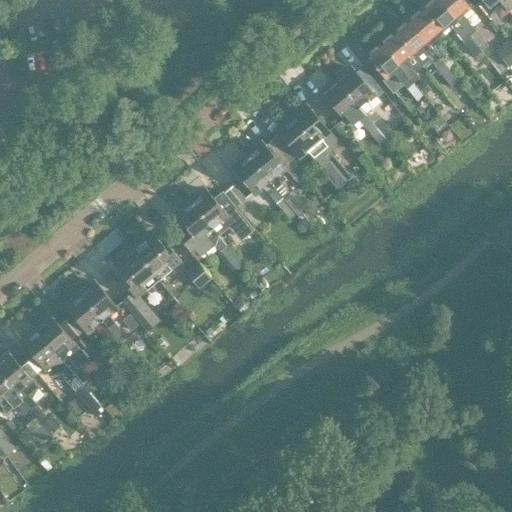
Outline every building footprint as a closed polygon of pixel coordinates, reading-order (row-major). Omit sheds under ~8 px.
[(438,0),(432,0),(422,8),(442,33),(450,26),(475,57),(482,51),(438,0)] [(463,0),(438,0),(482,51),(488,46),(463,16),(471,9),(463,0)] [(511,15),(511,2),(510,0),(486,0),(483,3),(490,11),(501,2),(511,15)] [(422,8),(408,20),(458,80),(464,75),(435,39),(442,33),(422,8)] [(394,32),(419,63),(422,66),(430,60),(451,85),(458,80),(408,20),(394,32)] [(394,32),(380,44),(413,84),(420,78),(412,69),(419,63),(394,32)] [(511,49),(506,42),(497,50),(511,68),(511,67),(511,49)] [(413,84),(380,44),(365,56),(386,80),(394,73),(407,89),(413,84)] [(344,73),(336,80),(384,139),(390,133),(365,102),(374,95),(387,110),(394,105),(376,84),(369,89),(353,69),(348,73),(344,73)] [(378,144),(384,139),(336,80),(327,87),(327,90),(322,94),(343,120),(346,118),(353,125),(359,120),(378,144)] [(429,90),(422,82),(417,86),(424,94),(429,90)] [(416,100),(423,95),(413,84),(407,89),(416,100)] [(299,110),(291,117),(282,124),(282,127),(277,132),(279,134),(297,156),(298,157),(307,150),(322,167),(321,167),(341,192),(348,186),(345,183),(351,178),(330,152),(336,147),(337,141),(308,106),(302,110),(299,110)] [(279,134),(272,140),(290,161),(297,156),(279,134)] [(255,147),(246,154),(296,214),(309,229),(315,223),(305,211),(308,209),(292,190),(289,193),(275,177),(284,169),(295,182),(297,181),(304,189),(309,184),(290,161),(272,140),(265,146),(263,143),(258,147),(255,147)] [(290,220),(296,214),(246,154),(238,161),(237,164),(232,169),(253,194),(263,187),(290,220)] [(225,191),(224,192),(236,206),(245,199),(234,185),(233,186),(232,185),(225,191)] [(198,194),(189,201),(226,246),(232,241),(218,224),(227,216),(206,190),(201,194),(198,194)] [(176,234),(197,261),(198,262),(217,247),(220,251),(226,246),(189,201),(181,208),(181,211),(175,215),(185,227),(176,234)] [(145,237),(132,248),(157,278),(179,259),(170,249),(167,251),(154,234),(147,240),(145,237)] [(136,295),(157,278),(132,248),(119,259),(121,261),(115,266),(128,283),(125,286),(132,293),(122,301),(146,331),(157,322),(136,295)] [(212,278),(198,262),(197,261),(185,271),(200,288),(212,278)] [(87,286),(78,293),(124,347),(130,342),(107,315),(117,307),(95,282),(90,286),(87,286)] [(71,315),(65,320),(78,337),(84,331),(86,333),(95,325),(118,353),(124,347),(78,293),(70,300),(70,303),(64,307),(71,315)] [(130,314),(123,320),(131,331),(138,325),(130,314)] [(72,342),(78,337),(65,320),(59,325),(52,318),(47,322),(44,322),(35,329),(75,375),(81,383),(82,384),(88,379),(78,368),(88,360),(72,342)] [(81,383),(75,375),(35,329),(27,336),(27,339),(22,343),(33,357),(26,362),(37,374),(43,369),(50,377),(62,373),(77,391),(81,388),(81,383)] [(31,379),(37,374),(26,362),(20,367),(9,354),(4,358),(1,358),(0,358),(0,373),(30,409),(32,411),(38,406),(31,399),(38,387),(31,379)] [(24,415),(30,409),(0,373),(0,404),(7,413),(16,405),(24,415)] [(91,395),(83,403),(96,418),(105,410),(91,395)] [(35,417),(26,425),(41,444),(51,436),(35,417)] [(43,425),(51,434),(60,427),(52,417),(43,425)] [(0,448),(9,458),(16,448),(0,437),(0,448)] [(0,460),(3,464),(9,458),(0,448),(0,460)]
